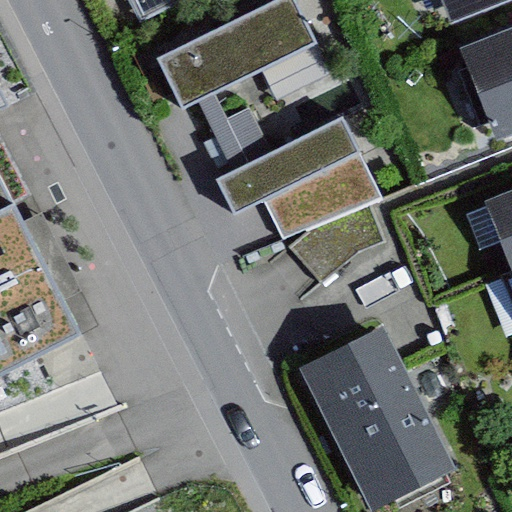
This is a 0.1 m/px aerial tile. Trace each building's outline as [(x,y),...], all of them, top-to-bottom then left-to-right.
[(511,0),(443,0),(453,23),(511,0)] [(288,2),(152,66),(183,130),(318,65),(288,2)] [(511,38),(467,56),(499,137),(511,132),(511,38)] [(0,85),(0,394),(121,337),(0,85)] [(338,126),(215,190),(234,228),(358,164),(338,126)] [(511,201),(490,210),(511,263),(511,201)] [(383,339),(307,377),(374,509),(450,471),(383,339)]
